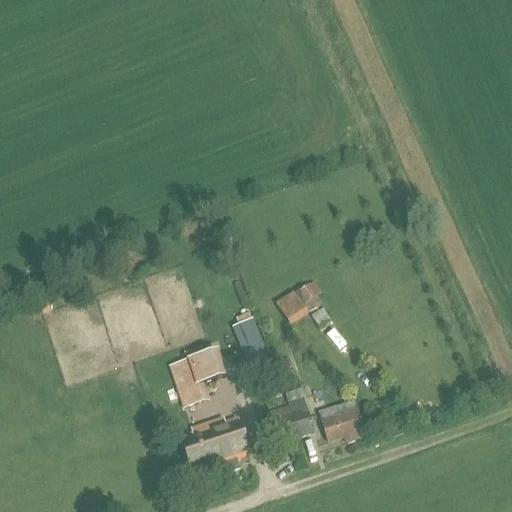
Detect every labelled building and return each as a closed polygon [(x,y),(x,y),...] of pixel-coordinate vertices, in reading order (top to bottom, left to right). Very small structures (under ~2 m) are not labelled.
[(294,295),(293,294),(274,307),(290,329),(308,318),(307,316),(322,307),(317,299),(322,296),(314,284),(294,295)] [(311,320),(318,331),(331,322),(322,311),(311,320)] [(250,323),(237,329),(234,330),(244,352),(260,345),(250,323)] [(188,365),(170,371),(183,410),(208,401),(207,400),(203,387),(218,381),(210,357),(203,360),(200,352),(186,357),(188,365)] [(297,437),(298,441),(314,436),(294,373),(277,378),(287,408),(297,437)] [(350,438),(351,443),(363,439),(353,406),(319,417),(328,445),(350,438)] [(297,437),(287,408),(287,409),(265,416),(274,445),(297,437)] [(200,428),(201,432),(180,439),(191,478),(223,468),(225,476),(239,471),(237,463),(249,459),(236,421),(224,424),(223,421),(200,428)]
